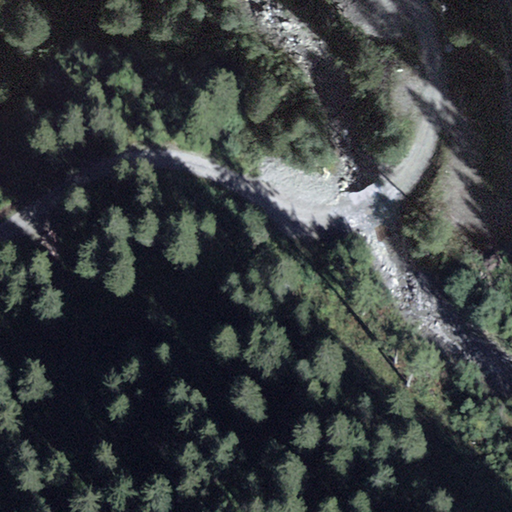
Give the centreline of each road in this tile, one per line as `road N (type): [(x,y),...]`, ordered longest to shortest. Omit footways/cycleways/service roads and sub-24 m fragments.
road 1 (track): [(414,0),(428,33),(436,103),(427,147),(368,206),(346,215),(284,213),(177,157),(86,174),(0,231)]
road 2 (track): [(0,99),(182,54),(201,18),(190,0)]
road 3 (track): [(436,103),(463,133),(462,189),(491,208),(511,195)]
